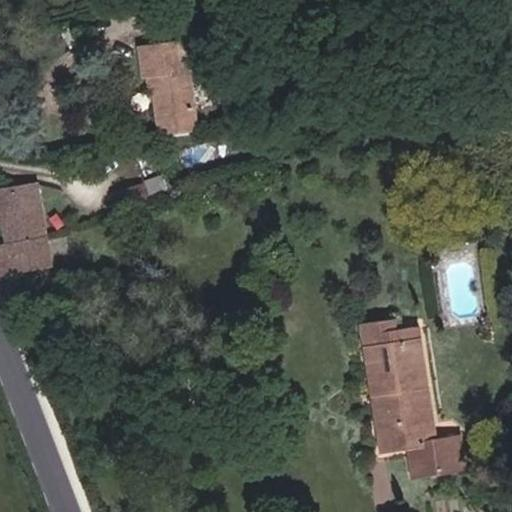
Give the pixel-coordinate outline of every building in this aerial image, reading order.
[(189,32),(143,38),(147,70),(158,69),(159,77),(157,77),(163,128),(201,123),(189,32)] [(145,183),(112,193),(118,213),(150,203),(145,183)] [(7,241),(45,233),(38,186),(0,192),(7,241)] [(0,241),(0,268),(2,273),(50,264),(45,233),(7,241),(0,241)] [(457,236),(436,239),(439,253),(460,249),(457,236)] [(429,255),(439,253),(436,239),(425,241),(429,255)] [(401,324),(367,329),(370,350),(404,345),(403,335),(401,324)] [(434,443),(420,333),(403,335),(404,345),(370,350),(377,396),(383,395),(385,406),(379,406),(382,427),(379,427),(383,450),(407,447),(407,449),(409,448),(422,446),(427,473),(435,472),(436,474),(464,470),(461,451),(458,451),(456,440),(434,443)] [(413,475),(427,473),(422,446),(409,448),(413,475)]
